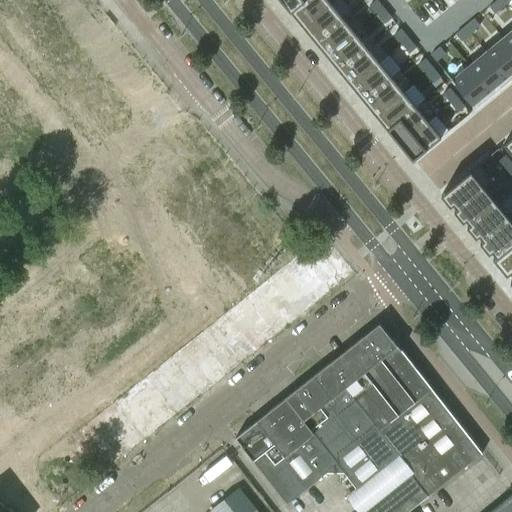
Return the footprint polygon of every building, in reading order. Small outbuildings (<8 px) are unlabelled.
[(277,0),(287,12),(301,0),(277,0)] [(324,0),(301,0),(287,12),(299,26),(328,3),(324,0)] [(377,0),(373,0),(368,5),(376,14),(383,7),(377,0)] [(497,0),(489,7),(495,15),(504,8),(497,0)] [(328,3),(299,26),(312,41),(340,18),(328,3)] [(383,7),(376,14),(383,23),(391,17),(383,7)] [(340,18),(312,41),(324,56),(352,33),(340,18)] [(474,20),(464,27),(471,35),(480,27),(474,20)] [(464,27),(455,35),(461,42),(471,35),(464,27)] [(400,28),(392,34),(400,43),(408,37),(400,28)] [(511,30),(502,39),(511,51),(511,30)] [(352,33),(324,56),(336,71),(364,48),(352,33)] [(408,37),(400,43),(407,53),(415,46),(408,37)] [(511,51),(502,39),(485,52),(509,81),(511,78),(511,51)] [(364,48),(336,71),(348,86),(376,63),(364,48)] [(439,48),(430,55),(436,63),(446,55),(439,48)] [(485,52),(468,66),(492,95),(509,81),(485,52)] [(424,58),(417,64),(424,73),(432,67),(424,58)] [(376,63),(348,86),(360,101),(389,78),(376,63)] [(468,66),(451,80),(475,109),(492,95),(468,66)] [(432,67),(424,73),(432,82),(439,76),(432,67)] [(389,78),(360,101),(373,115),(401,92),(389,78)] [(443,93),(451,102),(457,97),(449,88),(443,93)] [(401,92),(373,115),(385,130),(413,107),(401,92)] [(465,107),(457,97),(451,102),(458,112),(465,107)] [(413,107),(385,130),(397,145),(425,122),(413,107)] [(425,122),(397,145),(411,162),(439,139),(425,122)] [(511,136),(503,143),(503,144),(511,154),(511,136)] [(511,163),(505,155),(499,159),(507,168),(511,164),(511,163)] [(468,172),(439,196),(453,213),(482,189),(468,172)] [(482,189),(453,213),(466,229),(495,205),(482,189)] [(495,205),(466,229),(479,245),(508,220),(495,205)] [(511,225),(508,220),(479,245),(491,260),(511,242),(511,225)] [(511,243),(491,260),(511,285),(511,243)] [(482,453),(397,345),(379,323),(285,398),(337,464),(356,489),(346,497),(358,511),(407,511),(429,494),(482,453)] [(337,464),(285,398),(256,420),(273,443),(253,460),(287,503),(337,464)] [(273,443),(256,420),(235,437),(253,460),(273,443)] [(257,511),(239,488),(211,511),(257,511)] [(511,511),(511,494),(490,511),(511,511)]
